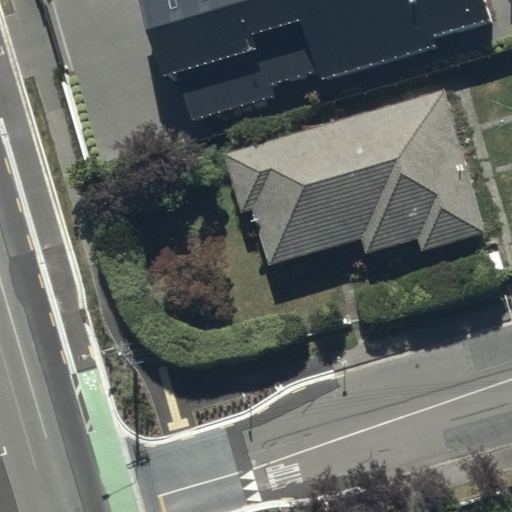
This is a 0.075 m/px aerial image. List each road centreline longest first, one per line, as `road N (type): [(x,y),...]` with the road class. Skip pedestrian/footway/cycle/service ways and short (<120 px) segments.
road 1 (residential): [(104,511),(511,378)]
road 2 (tertiary): [(68,511),(0,279)]
